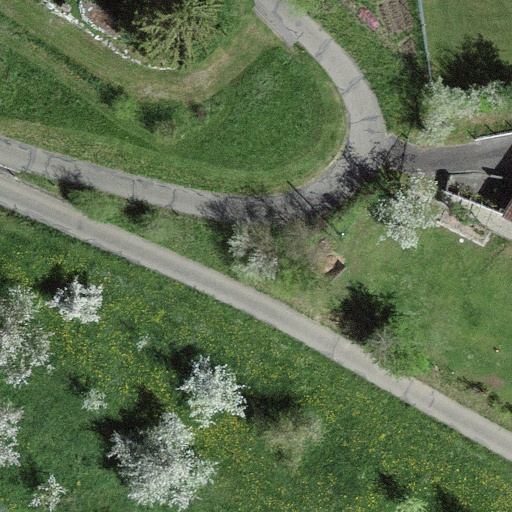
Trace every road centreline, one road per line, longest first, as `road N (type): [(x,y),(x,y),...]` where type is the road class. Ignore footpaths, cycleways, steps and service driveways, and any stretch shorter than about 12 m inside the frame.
road 1 (residential): [(0,146),(190,183),(266,213),(330,195),(365,154),(363,103),(332,55),(273,0)]
road 2 (residential): [(0,189),(243,295),(511,446)]
